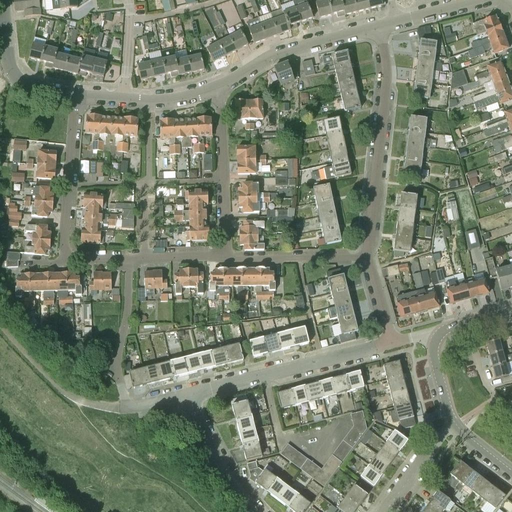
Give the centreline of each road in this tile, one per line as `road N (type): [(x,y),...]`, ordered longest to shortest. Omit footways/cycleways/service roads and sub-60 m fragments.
road 1 (residential): [(367,258),(386,83),(378,28)]
road 2 (residential): [(188,395),(125,408),(117,364),(127,257)]
road 3 (residential): [(188,395),(391,342)]
road 4 (residential): [(219,86),(282,52),(378,28)]
road 5 (residential): [(224,256),(219,86)]
road 6 (residential): [(76,258),(64,241),(75,96)]
road 7 (residential): [(75,96),(29,89),(12,75),(2,0)]
road 8 (residential): [(367,258),(224,256)]
road 9 (residential): [(254,511),(188,395)]
